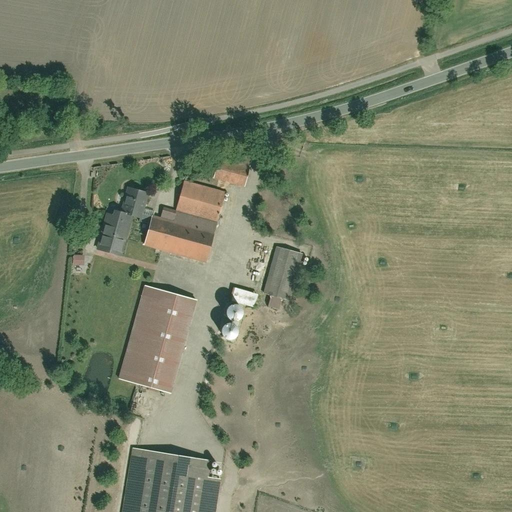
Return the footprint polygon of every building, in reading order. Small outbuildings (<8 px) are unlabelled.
[(221,155),(214,180),(244,188),(251,162),(221,155)] [(215,234),(211,233),(214,221),(217,222),(224,198),(183,187),(176,211),(180,212),(177,223),(153,216),(145,246),(207,264),(215,234)] [(126,188),(119,215),(109,213),(98,252),(123,259),(134,221),(142,223),(150,194),(126,188)] [(300,256),(274,249),(262,291),(288,297),(300,256)] [(146,289),(121,381),(171,394),(196,302),(146,289)] [(217,511),(225,465),(132,450),(121,511),(217,511)]
